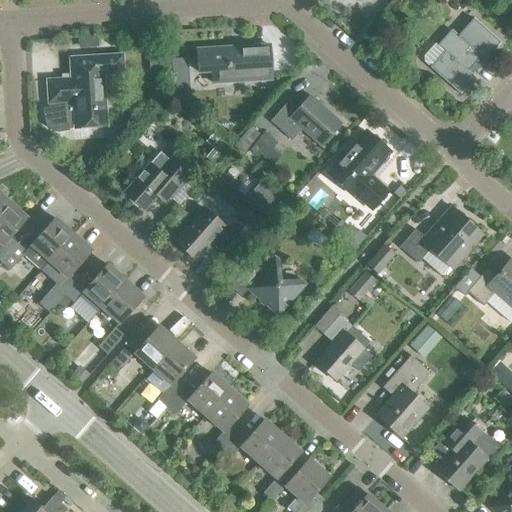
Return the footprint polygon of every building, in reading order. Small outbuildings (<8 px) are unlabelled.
[(429,68),(459,94),(474,78),(467,72),(479,58),(483,61),(500,43),(472,19),(457,36),(450,30),(436,46),(443,52),(429,68)] [(161,39),(152,40),(153,53),(162,53),(161,39)] [(196,51),(197,60),(198,73),(211,72),(212,84),(270,80),(268,46),(196,51)] [(122,68),(121,55),(69,59),(70,79),(46,81),(47,104),(48,104),(48,109),(42,110),(45,122),(46,127),(49,130),(54,132),(58,132),(67,131),(67,129),(106,127),(102,69),(122,68)] [(187,59),(171,60),(173,97),(189,96),(187,59)] [(287,103),(269,122),(291,141),(300,130),(319,147),(340,124),(309,96),(296,111),(287,103)] [(233,148),(241,155),(256,138),(249,131),(233,148)] [(365,132),(344,155),(343,154),(334,163),(336,165),(327,175),(351,196),(353,194),(371,210),(387,192),(369,176),(381,162),(384,165),(390,158),(387,155),(389,153),(365,132)] [(264,133),(250,148),(263,160),(277,144),(264,133)] [(187,180),(188,178),(171,163),(160,175),(149,165),(147,167),(142,167),(137,173),(137,178),(123,194),(143,211),(161,191),(170,199),(174,194),(187,180)] [(187,180),(174,194),(183,202),(196,188),(187,180)] [(0,263),(8,271),(21,257),(25,252),(8,237),(25,218),(7,202),(0,210),(0,243),(1,245),(0,246),(0,263)] [(450,208),(423,238),(414,230),(399,248),(417,264),(429,250),(451,270),(482,236),(450,208)] [(204,209),(176,240),(196,258),(202,251),(214,262),(238,234),(226,223),(223,226),(204,209)] [(39,273),(48,262),(72,235),(54,219),(25,252),(21,257),(39,273)] [(244,228),(238,234),(246,241),(252,234),(244,228)] [(354,234),(344,246),(351,253),(365,237),(357,230),(354,234)] [(56,288),(65,296),(81,277),(73,270),(90,251),(72,235),(48,262),(66,277),(56,288)] [(494,294),(511,310),(511,262),(510,261),(493,280),(484,272),(479,278),(466,292),(482,307),(494,294)] [(229,288),(240,297),(247,290),(256,298),(257,302),(262,307),(266,307),(272,312),(280,312),(300,290),(299,281),(280,282),(279,263),(269,263),(264,268),(246,270),(229,288)] [(83,293),(100,308),(124,281),(106,266),(90,284),(81,277),(65,296),(73,303),(83,293)] [(470,270),(453,288),(463,296),(466,292),(479,278),(470,270)] [(124,281),(100,308),(118,324),(142,297),(124,281)] [(1,298),(0,299),(0,311),(2,314),(10,305),(1,298)] [(338,316),(321,334),(331,343),(314,362),(335,382),(350,365),(358,372),(371,357),(363,351),(369,344),(338,316)] [(426,326),(408,346),(423,359),(441,340),(426,326)] [(134,354),(151,370),(175,343),(157,327),(137,349),(129,342),(109,364),(118,372),(134,354)] [(98,347),(106,355),(123,336),(114,329),(98,347)] [(157,399),(165,407),(185,385),(176,377),(193,359),(175,343),(151,370),(169,385),(157,399)] [(393,396),(392,398),(375,417),(399,439),(426,409),(411,395),(429,374),(409,356),(381,388),(382,389),(383,387),(393,396)] [(511,374),(498,362),(488,373),(503,387),(511,376),(511,374)] [(78,366),(71,374),(81,383),(88,375),(78,366)] [(187,401),(204,416),(228,389),(210,373),(193,392),(185,385),(165,407),(174,415),(187,401)] [(213,442),(221,450),(238,431),(229,424),(246,405),(228,389),(204,416),(222,432),(213,442)] [(502,389),(492,399),(502,408),(511,398),(502,389)] [(435,470),(449,482),(458,490),(496,447),(462,417),(441,441),(442,442),(443,440),(453,449),(435,470)] [(139,419),(131,428),(140,436),(148,426),(139,419)] [(239,447),(257,463),(281,436),(263,420),(246,439),(238,431),(221,450),(230,458),(239,447)] [(271,501),(284,487),(283,487),(291,479),(282,471),(299,452),(281,436),(257,463),(275,479),(262,493),(271,501)] [(283,487),(284,487),(295,497),(286,508),(291,511),(311,511),(319,504),(311,496),(327,477),(308,460),(291,479),(283,487)] [(511,511),(511,480),(489,507),(494,511),(511,511)] [(382,511),(384,511),(366,495),(350,511),(346,511),(341,507),(335,511),(382,511)] [(51,511),(59,503),(52,497),(41,509),(31,499),(27,504),(19,511),(51,511)] [(22,499),(10,511),(19,511),(27,504),(22,499)] [(51,511),(64,511),(66,510),(59,503),(51,511)]
